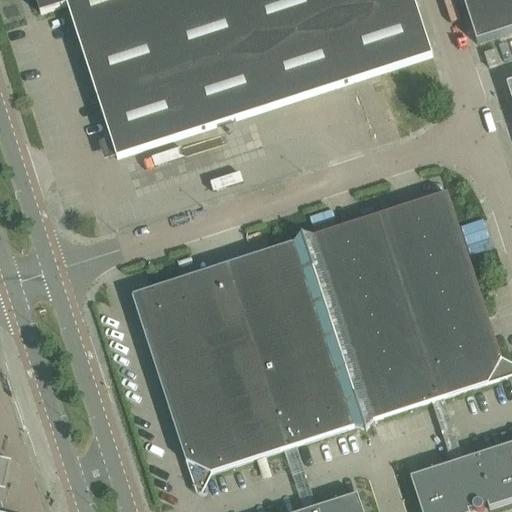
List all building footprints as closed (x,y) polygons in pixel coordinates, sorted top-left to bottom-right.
[(35,0),(41,17),(68,9),(118,162),(434,60),(414,0),(35,0)] [(511,0),(462,0),(478,47),(511,35),(511,0)] [(496,53),(485,57),(490,71),(501,67),(496,53)] [(193,484),(285,454),(304,511),(315,511),(317,511),(297,450),(355,431),(366,433),(366,434),(367,434),(367,433),(374,424),(432,406),(453,467),(464,464),(444,402),(508,381),(448,197),(314,240),(304,238),(303,237),(302,237),(302,238),(295,247),(133,300),(193,484)] [(421,511),(472,511),(474,511),(483,511),(484,511),(484,510),(484,508),(488,507),(489,511),(491,511),(511,505),(511,447),(464,464),(453,467),(411,481),(421,511)] [(317,511),(315,511),(362,511),(358,498),(317,511)]
